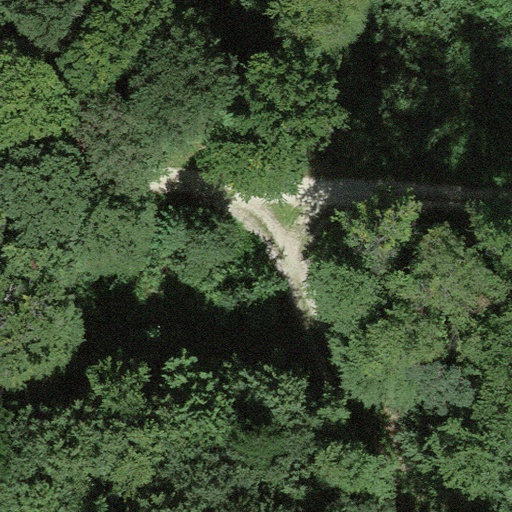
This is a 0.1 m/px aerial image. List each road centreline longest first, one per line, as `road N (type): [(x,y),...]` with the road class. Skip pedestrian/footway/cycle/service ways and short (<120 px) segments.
road 1 (track): [(511,209),(0,164)]
road 2 (track): [(397,511),(227,181)]
